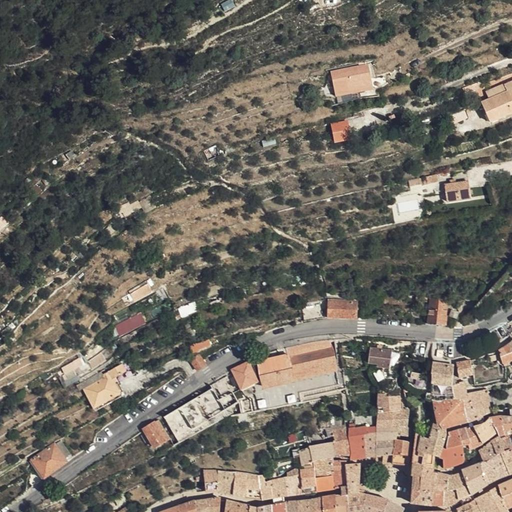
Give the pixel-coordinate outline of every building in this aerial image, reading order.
[(334,58),(336,74),(348,73),(349,81),(375,77),(374,65),(373,62),(377,62),(375,51),(334,58)] [(511,84),(511,83),(511,71),(489,81),(492,89),(510,82),(511,84)] [(349,81),(348,73),(336,74),(338,83),(349,81)] [(492,89),(484,92),(492,112),(511,103),(511,83),(511,84),(510,82),(492,89)] [(348,120),(331,123),(334,141),(351,139),(348,120)] [(474,166),(450,169),(451,178),(475,174),(474,166)] [(425,184),(439,180),(437,173),(423,176),(425,184)] [(452,186),(476,183),(475,174),(451,178),(452,186)] [(132,280),(152,270),(151,267),(131,277),(132,280)] [(132,280),(136,287),(156,277),(152,270),(132,280)] [(129,291),(136,287),(132,280),(125,284),(129,291)] [(135,301),(154,292),(149,281),(130,291),(135,301)] [(436,285),(434,309),(450,310),(452,286),(436,285)] [(309,307),(334,302),(344,303),(345,286),(334,286),(306,291),(309,307)] [(353,303),(354,287),(345,286),(344,303),(353,303)] [(360,304),(361,288),(354,287),(353,303),(360,304)] [(455,301),(462,302),(464,296),(458,294),(455,301)] [(195,302),(180,306),(183,315),(197,311),(195,302)] [(120,336),(148,322),(142,311),(115,324),(120,336)] [(205,339),(201,341),(197,345),(204,355),(213,349),(205,339)] [(256,359),(258,364),(262,383),(264,388),(336,371),(336,370),(329,340),(316,342),(275,352),(256,359)] [(89,360),(94,367),(116,352),(111,345),(89,360)] [(94,382),(121,367),(119,364),(133,356),(127,346),(106,359),(107,361),(88,372),(94,382)] [(511,360),(511,350),(510,352),(507,346),(498,351),(499,354),(495,355),(499,365),(503,364),(511,360)] [(371,347),(369,363),(379,364),(379,367),(390,369),(393,351),(371,347)] [(201,352),(190,359),(198,371),(209,364),(201,352)] [(459,376),(472,374),(471,360),(457,362),(459,376)] [(453,383),(454,365),(433,363),(433,379),(436,379),(436,385),(447,384),(448,399),(461,399),(469,399),(467,393),(464,380),(453,383)] [(258,384),(262,383),(258,364),(253,365),(255,369),(256,373),(253,375),(258,384)] [(255,369),(253,365),(232,376),(242,393),(258,384),(253,375),(256,373),(255,369)] [(98,389),(126,375),(121,367),(94,382),(98,389)] [(127,378),(126,375),(98,389),(101,393),(127,378)] [(494,407),(489,388),(478,391),(484,415),(487,414),(494,411),(494,407)] [(209,389),(201,394),(204,399),(212,394),(209,389)] [(469,399),(474,418),(484,415),(478,391),(467,393),(469,399)] [(379,413),(402,410),(401,395),(379,395),(379,413)] [(443,424),(443,426),(454,424),(448,399),(436,400),(439,423),(443,424)] [(448,399),(454,424),(466,420),(461,399),(448,399)] [(466,420),(474,418),(469,399),(461,399),(466,420)] [(402,410),(379,413),(379,431),(378,438),(397,438),(397,435),(409,436),(409,427),(409,410),(402,410)] [(506,433),(502,415),(491,417),(497,431),(498,432),(499,434),(506,433)] [(511,415),(502,415),(506,433),(511,432),(511,431),(511,415)] [(488,419),(492,434),(497,431),(491,417),(488,419)] [(335,427),(334,418),(321,421),(323,429),(335,427)] [(157,446),(172,437),(161,419),(145,428),(157,446)] [(492,434),(488,419),(484,421),(476,424),(483,441),(486,439),(492,434)] [(443,424),(439,423),(435,422),(434,428),(433,430),(443,432),(444,431),(443,426),(443,424)] [(472,439),(475,444),(475,445),(476,445),(478,444),(481,443),(483,441),(476,424),(465,427),(464,427),(472,439)] [(431,438),(433,430),(434,428),(416,425),(415,433),(431,438)] [(446,434),(446,440),(445,446),(463,441),(472,439),(464,427),(446,431),(446,434)] [(365,458),(365,434),(369,433),(368,428),(352,430),(351,437),(352,459),(365,458)] [(40,445),(52,463),(75,447),(62,429),(40,445)] [(349,429),(334,430),(336,436),(338,445),(339,445),(338,453),(343,455),(350,455),(349,437),(348,437),(348,430),(349,430),(349,429)] [(326,438),(336,436),(334,430),(325,431),(326,438)] [(443,432),(433,430),(431,438),(431,440),(442,442),(443,432)] [(376,457),(378,438),(379,431),(369,433),(365,434),(365,458),(376,457)] [(506,433),(499,434),(504,449),(511,446),(511,435),(511,432),(506,433)] [(434,455),(427,455),(431,440),(431,438),(415,433),(413,465),(413,467),(413,469),(423,469),(434,472),(434,468),(435,463),(434,455)] [(504,449),(499,434),(492,440),(497,457),(506,454),(504,449)] [(397,438),(378,438),(376,457),(376,464),(384,463),(385,456),(396,456),(397,438)] [(385,456),(384,463),(394,463),(396,463),(409,464),(410,443),(406,441),(397,438),(396,456),(385,456)] [(469,454),(477,452),(475,445),(475,444),(472,439),(463,441),(468,455),(469,454)] [(330,440),(307,445),(307,446),(308,453),(331,451),(332,444),(331,444),(330,440)] [(431,440),(427,455),(434,455),(438,456),(441,457),(444,458),(443,451),(442,450),(441,449),(442,442),(431,440)] [(492,440),(480,449),(484,461),(486,461),(497,457),(492,440)] [(456,464),(466,461),(467,459),(467,457),(468,455),(463,441),(445,446),(446,447),(444,449),(443,451),(444,458),(445,467),(451,466),(456,464)] [(329,456),(331,451),(308,453),(307,446),(296,450),(300,464),(310,462),(309,458),(329,456)] [(511,473),(511,471),(506,454),(497,457),(502,477),(511,473)] [(310,462),(314,492),(324,491),(321,466),(330,465),(330,460),(329,456),(309,458),(310,462)] [(502,477),(497,457),(486,461),(494,481),(502,477)] [(494,481),(486,461),(484,461),(482,462),(490,484),(494,481)] [(300,464),(298,464),(300,494),(314,492),(310,462),(300,464)] [(472,465),(482,488),(490,484),(482,462),(472,465)] [(344,472),(345,484),(346,490),(347,494),(361,494),(360,489),(356,463),(343,464),(330,465),(330,473),(344,472)] [(285,496),(300,494),(298,464),(285,470),(286,474),(282,475),(285,496)] [(321,466),(324,491),(332,490),(330,473),(330,465),(321,466)] [(482,488),(472,465),(463,469),(464,471),(467,478),(474,493),(482,488)] [(413,477),(415,478),(414,480),(414,483),(434,486),(437,472),(434,472),(423,469),(413,469),(413,477)] [(217,471),(216,491),(225,493),(227,471),(220,470),(217,471)] [(271,502),(285,500),(285,498),(285,496),(282,475),(275,477),(273,470),(272,471),(267,473),(260,475),(264,481),(268,479),(271,499),(271,500),(271,502)] [(203,471),(204,486),(204,491),(216,491),(217,471),(203,471)] [(227,471),(225,493),(231,495),(233,471),(227,471)] [(245,483),(246,473),(233,471),(231,495),(243,498),(245,483)] [(474,493),(467,478),(464,471),(454,473),(462,499),(474,493)] [(330,473),(332,490),(338,488),(338,485),(345,484),(344,472),(330,473)] [(437,472),(434,486),(433,491),(430,504),(443,505),(450,474),(437,472)] [(250,484),(249,499),(261,499),(259,480),(264,481),(260,475),(253,475),(246,473),(245,483),(250,484)] [(445,505),(457,503),(462,499),(454,473),(450,474),(443,505),(445,505)] [(259,480),(261,499),(271,499),(268,479),(264,481),(259,480)] [(511,507),(511,480),(500,486),(509,509),(511,507)] [(504,511),(509,509),(500,486),(491,491),(499,511),(504,511)] [(421,504),(430,504),(433,491),(413,489),(411,503),(421,504)] [(499,511),(491,491),(476,499),(482,511),(499,511)] [(336,505),(336,495),(335,494),(324,495),(324,506),(336,505)] [(336,495),(336,505),(336,511),(346,511),(347,494),(336,495)] [(362,511),(361,494),(347,494),(346,511),(362,511)] [(361,494),(361,499),(361,511),(372,511),(373,508),(381,511),(382,511),(387,500),(368,495),(361,494)] [(312,497),(311,511),(324,511),(324,506),(324,495),(312,497)] [(220,511),(220,496),(199,499),(197,499),(199,511),(220,511)] [(311,511),(312,497),(299,499),(299,511),(311,511)] [(251,511),(252,508),(252,503),(241,502),(226,498),(225,511),(251,511)] [(299,511),(299,499),(285,500),(287,508),(286,511),(299,511)] [(482,511),(476,499),(464,505),(467,511),(482,511)] [(196,511),(194,500),(183,504),(180,505),(182,511),(196,511)] [(286,511),(287,508),(285,500),(271,502),(272,511),(286,511)] [(402,511),(404,508),(387,500),(382,511),(402,511)] [(261,505),(261,508),(260,511),(272,511),(271,502),(261,505)]
